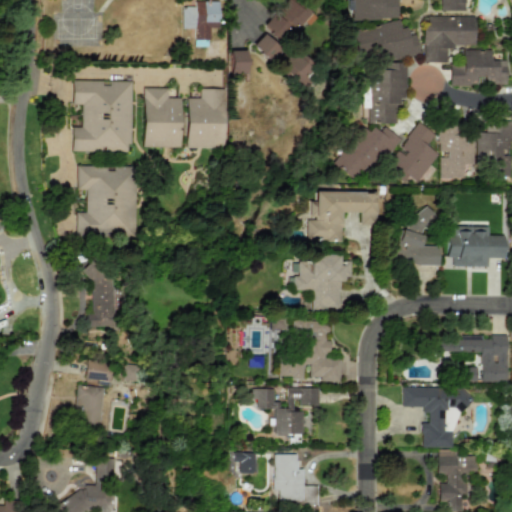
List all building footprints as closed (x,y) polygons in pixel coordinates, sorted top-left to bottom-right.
[(311,18),(293,0),(283,0),(259,24),(278,43),(300,21),(304,25),(311,18)] [(395,18),(394,0),(348,0),(349,6),(348,6),(349,20),(395,18)] [(437,0),(437,10),(462,10),(462,0),(437,0)] [(215,2),(192,2),(192,6),(179,6),(179,29),(192,29),(192,39),(207,39),(207,27),(215,27),(215,2)] [(472,45),(472,16),(420,17),(421,63),(444,62),(444,46),(472,45)] [(349,29),(354,56),(385,50),(386,59),(417,54),(413,34),(405,35),(404,27),(398,28),(396,21),(349,29)] [(249,45),(264,60),(275,48),(260,33),(249,45)] [(294,86),(312,69),(293,48),(274,65),(294,86)] [(447,85),(480,85),(480,84),(503,84),(503,60),(489,60),(489,49),(460,49),(460,65),(447,65),(447,85)] [(227,50),(243,50),(243,58),(244,58),(245,65),(244,65),(244,73),(228,74),(227,50)] [(394,123),(394,98),(403,98),(403,62),(383,62),(383,70),(361,70),(361,108),(365,108),(365,123),(394,123)] [(128,80),(69,80),(69,104),(78,104),(78,127),(68,126),(68,151),(127,152),(128,80)] [(140,146),(177,147),(178,97),(164,97),(164,88),(140,87),(140,146)] [(184,98),(183,147),(221,148),(222,88),(197,88),(197,98),(184,98)] [(507,175),(508,120),(484,120),(484,132),(473,132),(473,160),(488,160),(488,175),(507,175)] [(432,134),(415,121),(399,143),(406,149),(401,155),(395,150),(387,161),(415,181),(435,154),(424,145),(432,134)] [(461,179),(461,164),(470,164),(470,133),(455,133),(455,123),(436,124),(436,154),(437,154),(437,179),(461,179)] [(393,135),(381,126),(377,132),(370,126),(366,131),(358,125),(329,163),(356,184),(393,135)] [(73,165),(73,189),(82,189),(82,212),(73,212),(73,236),(132,236),(132,165),(73,165)] [(372,191),(311,191),(311,200),(306,200),(306,217),(303,217),(303,240),(338,241),(338,211),(355,212),(355,225),(372,225),(372,191)] [(435,263),(435,245),(419,246),(418,220),(427,220),(427,212),(402,213),(403,229),(391,229),(391,263),(435,263)] [(448,266),(484,266),(484,257),(499,258),(500,235),(484,235),(484,226),(448,225),(448,234),(443,234),(442,257),(448,257),(448,266)] [(336,307),(335,279),(347,278),(346,260),(336,260),(336,253),(306,254),(306,259),(292,259),(292,290),(301,290),(302,308),(336,307)] [(84,326),(110,326),(109,267),(93,267),(93,263),(80,264),(80,279),(88,278),(89,314),(83,314),(84,326)] [(336,382),(337,360),(326,359),(327,340),(324,339),(325,321),(289,319),(288,331),(300,332),(299,356),(276,355),(275,376),(300,377),(300,365),(306,365),(306,376),(316,376),(316,381),(336,382)] [(503,381),(503,335),(486,335),(486,337),(432,337),(432,352),(477,352),(477,381),(503,381)] [(108,383),(108,361),(84,360),(83,382),(108,383)] [(136,365),(121,364),(121,380),(136,380),(136,365)] [(473,381),(473,367),(458,367),(458,381),(473,381)] [(97,425),(99,386),(73,386),(72,425),(97,425)] [(271,434),(300,434),(300,411),(291,411),(291,404),(316,404),(316,387),(284,387),(284,407),(276,408),(276,401),(271,401),(270,388),(249,388),(249,407),(271,407),(271,434)] [(418,447),(450,447),(450,431),(457,413),(471,399),(459,387),(399,387),(399,406),(423,406),(423,422),(418,422),(418,447)] [(252,451),(231,452),(231,462),(236,462),(236,472),(253,472),(252,451)] [(434,451),(434,474),(444,474),(444,483),(436,483),(436,501),(446,501),(446,511),(459,511),(458,495),(463,494),(463,472),(473,472),(473,455),(453,456),(453,451),(434,451)] [(314,505),(315,486),(299,485),(300,469),(293,468),(294,454),(270,453),(269,490),(275,490),(275,499),(296,500),(296,504),(314,505)] [(108,511),(109,511),(110,489),(109,488),(110,458),(93,457),(92,485),(85,484),(78,489),(77,489),(52,505),(52,511),(108,511)]
